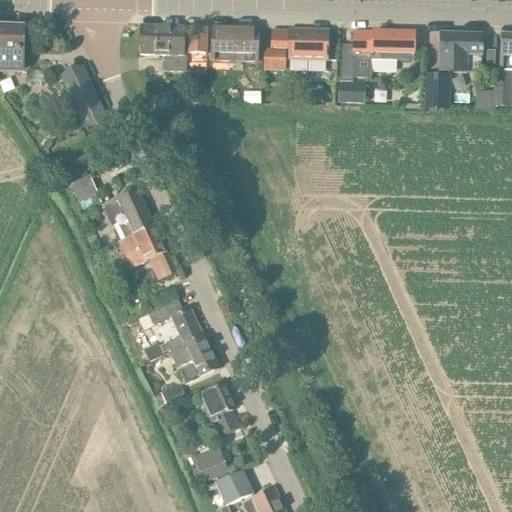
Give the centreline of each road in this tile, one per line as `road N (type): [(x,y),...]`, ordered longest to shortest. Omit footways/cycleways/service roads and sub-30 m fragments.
road 1 (unclassified): [(303,511),(120,110),(80,2)]
road 2 (track): [(0,115),(23,149),(35,194),(85,283),(185,511)]
road 3 (tertiary): [(80,2),(511,14)]
